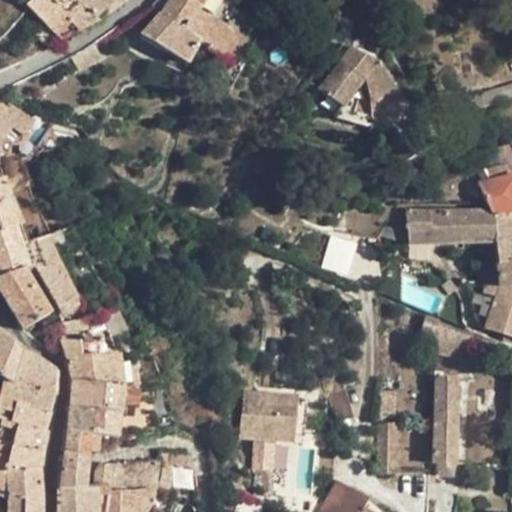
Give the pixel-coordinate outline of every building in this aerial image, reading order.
[(78,32),(47,0),(34,0),(26,6),(41,21),(60,41),(78,32)] [(98,22),(78,0),(47,0),(78,32),(98,22)] [(122,4),(118,0),(78,0),(98,22),(122,4)] [(159,0),(155,0),(149,7),(159,14),(160,15),(167,4),(159,0)] [(169,0),(167,4),(160,15),(185,30),(198,8),(183,0),(169,0)] [(217,0),(183,0),(198,8),(208,15),(217,0)] [(242,38),(208,15),(198,8),(185,30),(200,41),(199,44),(229,64),(242,38)] [(160,15),(159,14),(141,36),(173,57),(167,68),(182,75),(199,44),(200,41),(185,30),(160,15)] [(60,41),(41,21),(30,31),(47,49),(61,42),(60,41)] [(102,58),(94,43),(84,50),(92,64),(102,58)] [(344,48),(334,61),(334,62),(337,65),(338,64),(349,51),(344,48)] [(84,50),(71,56),(79,72),(92,64),(84,50)] [(364,83),(378,65),(349,51),(338,64),(364,83)] [(316,90),(340,107),(343,110),(364,83),(338,64),(337,65),(316,90)] [(399,102),(378,65),(364,83),(372,118),(399,102)] [(511,99),(511,85),(441,105),(445,117),(511,99)] [(21,133),(31,119),(26,116),(0,96),(0,149),(1,150),(2,143),(12,128),(21,133)] [(332,119),(373,131),(372,119),(343,110),(340,107),(332,119)] [(511,144),(483,153),(480,158),(487,156),(511,166),(511,144)] [(460,189),(466,203),(474,204),(484,202),(489,212),(491,215),(511,214),(511,166),(487,156),(480,158),(476,163),(473,165),(482,184),(460,189)] [(21,160),(3,163),(12,189),(29,183),(21,160)] [(0,232),(19,226),(10,203),(0,171),(0,232)] [(480,279),(498,280),(496,259),(492,218),(491,215),(489,212),(474,212),(405,212),(408,245),(479,244),(480,279)] [(511,214),(491,215),(492,218),(496,259),(511,258),(511,214)] [(20,226),(19,226),(0,232),(0,253),(24,246),(23,244),(26,243),(20,226)] [(42,238),(26,243),(23,244),(24,246),(33,267),(58,311),(61,315),(80,309),(72,294),(55,260),(67,255),(58,233),(42,238)] [(322,267),(346,274),(356,241),(331,234),(322,267)] [(0,279),(21,272),(33,267),(24,246),(0,253),(0,279)] [(511,258),(496,259),(498,280),(498,281),(499,289),(511,288),(511,258)] [(48,316),(21,272),(0,279),(0,297),(20,332),(48,316)] [(456,290),(448,281),(442,286),(449,295),(456,290)] [(484,329),(511,339),(511,288),(499,289),(498,281),(490,281),(486,295),(495,298),(484,329)] [(421,334),(438,338),(440,322),(424,316),(421,334)] [(87,332),(85,320),(74,321),(75,335),(87,332)] [(74,321),(61,324),(60,325),(57,343),(76,343),(75,335),(74,321)] [(471,336),(440,322),(438,338),(439,355),(468,364),(471,336)] [(11,386),(12,383),(20,352),(0,336),(0,378),(2,380),(11,386)] [(77,343),(76,343),(57,343),(69,382),(102,386),(121,390),(117,365),(116,358),(79,359),(77,343)] [(12,383),(52,398),(55,374),(20,352),(12,383)] [(128,362),(117,365),(121,390),(134,391),(128,362)] [(444,378),(434,378),(431,465),(436,465),(436,476),(453,478),(455,465),(456,379),(444,378)] [(2,380),(0,386),(0,401),(47,415),(52,398),(12,383),(11,386),(2,380)] [(138,391),(134,391),(121,390),(102,386),(69,382),(68,406),(62,455),(85,458),(86,452),(100,454),(102,438),(116,440),(119,406),(136,408),(138,391)] [(390,413),(391,393),(377,392),(376,413),(390,413)] [(0,422),(15,426),(42,433),(47,415),(0,401),(0,422)] [(237,405),(236,445),(287,445),(287,430),(303,430),(303,414),(287,414),(287,405),(237,405)] [(0,456),(7,457),(9,449),(15,426),(0,422),(0,456)] [(376,424),(375,452),(375,475),(398,476),(399,423),(376,424)] [(9,449),(40,453),(45,434),(42,433),(15,426),(9,449)] [(4,473),(38,469),(40,453),(9,449),(7,457),(4,473)] [(83,472),(85,458),(62,455),(59,479),(58,491),(83,491),(83,479),(83,472)] [(156,463),(112,465),(110,494),(152,491),(156,463)] [(94,472),(93,490),(100,490),(101,494),(110,494),(112,465),(99,465),(94,472)] [(166,469),(168,489),(193,486),(191,467),(166,469)] [(6,509),(5,511),(38,511),(39,511),(38,469),(4,473),(6,502),(6,509)] [(317,511),(340,511),(353,491),(335,482),(317,511)] [(100,511),(101,494),(100,490),(93,490),(83,491),(58,491),(56,511),(100,511)] [(149,511),(152,491),(110,494),(101,494),(100,511),(149,511)] [(340,511),(357,511),(360,507),(362,508),(367,500),(353,491),(340,511)]
